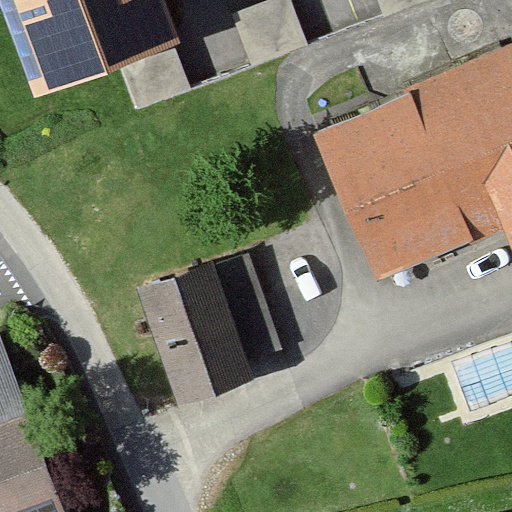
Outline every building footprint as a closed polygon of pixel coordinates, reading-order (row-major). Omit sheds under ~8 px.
[(162,0),(0,0),(0,8),(34,99),(179,44),(162,0)] [(300,0),(238,0),(236,1),(255,55),(313,34),(300,0)] [(511,48),(328,130),(394,277),(511,224),(511,48)] [(220,256),(146,284),(189,401),(264,373),(220,256)] [(70,511),(3,331),(0,332),(0,511),(70,511)]
